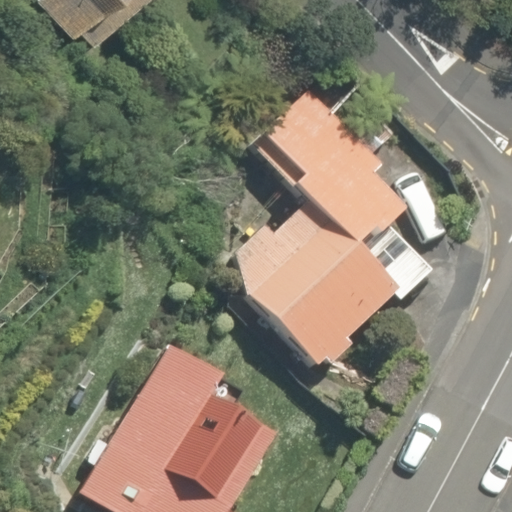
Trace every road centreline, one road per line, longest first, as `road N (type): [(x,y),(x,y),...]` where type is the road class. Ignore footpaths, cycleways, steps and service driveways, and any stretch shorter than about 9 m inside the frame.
road 1 (residential): [(367,0),(511,150)]
road 2 (residential): [(511,355),(425,511)]
